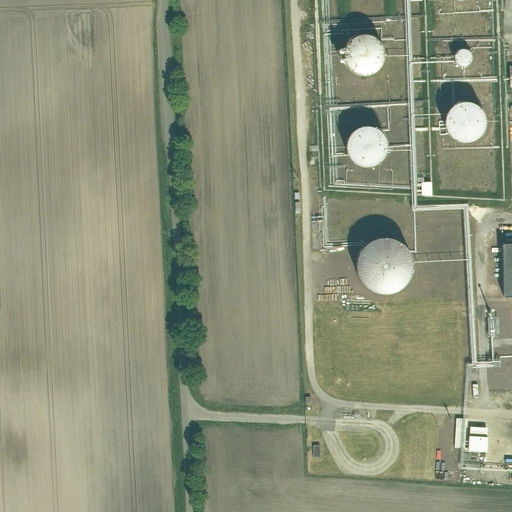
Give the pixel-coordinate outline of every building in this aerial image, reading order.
[(355,77),(397,71),(393,46),(387,47),(385,35),(350,40),(355,77)] [(479,55),(465,50),(461,63),(475,67),(479,55)] [(511,61),(503,62),(504,84),(511,83),(511,61)] [(451,101),(446,138),(492,145),(497,108),(451,101)] [(349,166),(397,166),(397,129),(350,128),(349,166)] [(425,196),(435,196),(435,182),(424,183),(425,196)] [(511,239),(497,239),(497,294),(511,293),(511,239)] [(398,296),(406,294),(418,287),(421,278),(419,266),(415,264),(411,258),(411,255),(407,256),(403,254),(405,249),(405,247),(402,242),(395,240),(392,240),(383,241),(377,245),(370,244),(363,248),(358,261),(357,266),(359,275),(367,288),(377,292),(384,293),(389,295),(398,296)] [(490,453),(492,428),(474,427),(472,451),(490,453)] [(315,445),(316,458),(323,458),(322,445),(315,445)]
